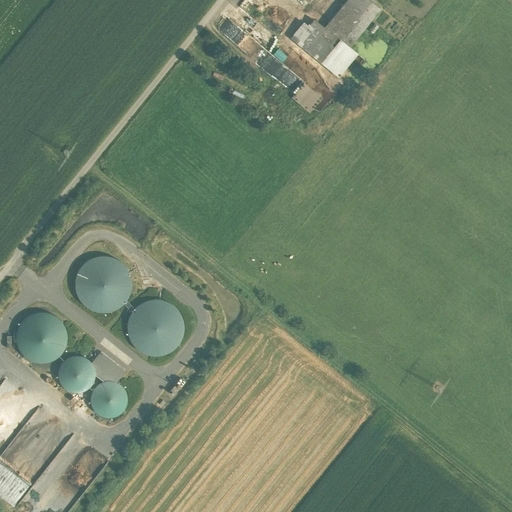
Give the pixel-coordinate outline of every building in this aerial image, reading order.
[(372,2),(369,0),(347,0),(343,5),(359,17),(372,2)] [(359,17),(336,46),(345,53),(350,47),(380,9),(372,2),(359,17)] [(343,5),(318,35),(334,48),(336,46),(359,17),(343,5)] [(318,35),(303,23),(291,37),(322,63),(334,48),(318,35)] [(345,53),(336,46),(322,63),(340,77),(359,54),(350,47),(345,53)] [(292,92),(288,95),(306,112),(320,97),(290,69),(280,80),(292,92)] [(78,301),(85,308),(94,312),(104,313),(113,311),(121,306),(127,298),(131,289),(131,280),(128,270),(122,263),(114,257),(105,255),(95,255),(86,259),(79,265),(74,274),(73,283),(74,293),(78,301)] [(125,327),(127,336),(130,343),(136,350),(143,354),(151,357),(159,356),(167,354),(174,350),(180,343),(183,336),(184,327),(183,319),(180,311),(174,305),(167,301),(159,298),(151,298),(143,301),(135,305),(130,312),(127,319),(125,327)] [(43,365),(51,364),(58,359),(63,353),(67,345),(67,337),(65,328),(61,321),(55,316),(47,312),(39,312),(30,314),(23,318),(18,324),(14,332),(14,341),(16,349),(20,356),(26,361),(34,365),(43,365)] [(125,371),(101,352),(92,363),(93,365),(95,370),(95,374),(95,375),(102,381),(105,380),(111,380),(116,382),(125,371)] [(59,380),(62,386),(68,391),(75,393),(82,392),(89,389),(93,383),(95,375),(95,374),(95,370),(93,365),(92,363),(86,358),(79,356),(72,356),(65,360),(60,365),(58,372),(59,380)] [(185,380),(179,377),(170,392),(176,395),(185,380)] [(116,382),(111,380),(105,380),(102,381),(96,384),(91,390),(89,396),(89,403),(92,410),(97,415),(103,418),(110,419),(117,416),(123,412),(126,406),(127,399),(126,392),(122,386),(116,382)] [(165,402),(160,399),(157,404),(162,407),(165,402)] [(0,456),(16,436),(0,423),(0,456)] [(0,495),(16,506),(26,492),(1,476),(0,477),(0,480),(3,483),(0,487),(0,495)]
